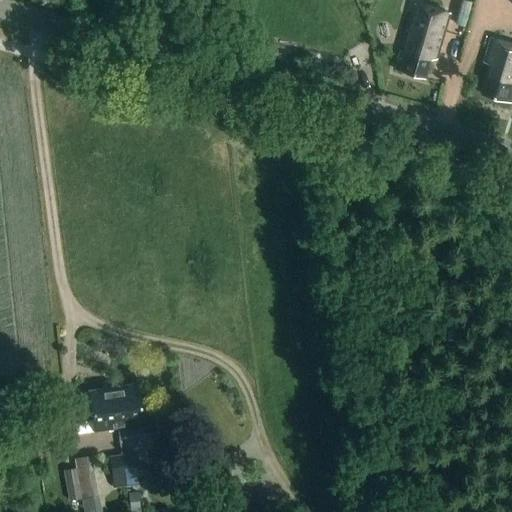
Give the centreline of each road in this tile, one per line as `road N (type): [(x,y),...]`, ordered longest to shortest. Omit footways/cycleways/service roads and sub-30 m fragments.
road 1 (track): [(307,511),(278,474),(231,365),(103,327),(77,314),(64,294),(34,86),(39,23)]
road 2 (tertiary): [(511,155),(0,11)]
